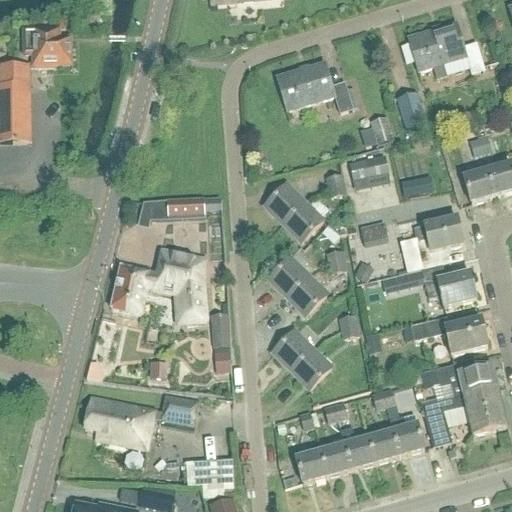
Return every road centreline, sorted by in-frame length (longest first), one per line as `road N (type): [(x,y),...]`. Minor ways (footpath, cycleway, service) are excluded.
road 1 (residential): [(259,511),(230,84),(266,54),(447,0)]
road 2 (unclassified): [(89,301),(161,0)]
road 3 (tertiary): [(33,511),(89,301)]
road 4 (residential): [(511,328),(488,232),(511,225)]
